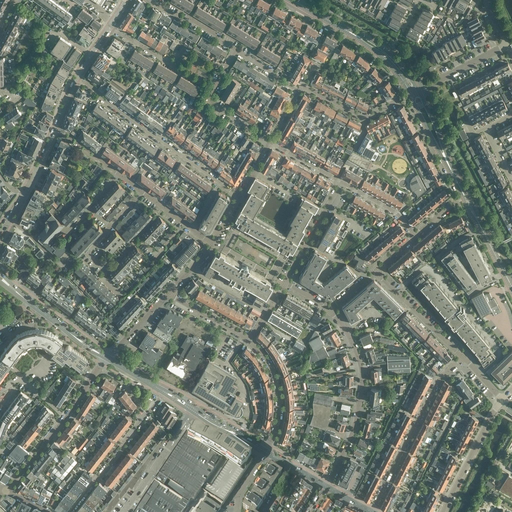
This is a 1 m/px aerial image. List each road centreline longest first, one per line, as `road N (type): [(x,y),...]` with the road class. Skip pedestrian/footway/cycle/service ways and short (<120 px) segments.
road 1 (residential): [(76,75),(239,194)]
road 2 (unknown): [(165,473),(195,430),(238,459),(216,497),(176,478)]
road 3 (residential): [(326,485),(361,393),(355,347),(330,307)]
road 4 (residential): [(371,511),(437,380),(460,357)]
road 5 (residential): [(105,358),(6,490)]
road 6 (residential): [(69,511),(163,392)]
road 7 (residential): [(268,142),(211,103),(236,50)]
road 8 (residential): [(441,511),(502,399)]
road 9 (residential): [(195,411),(123,511)]
road 10 (residential): [(460,357),(372,271)]
road 11 (residential): [(264,452),(278,419),(278,392),(250,340)]
